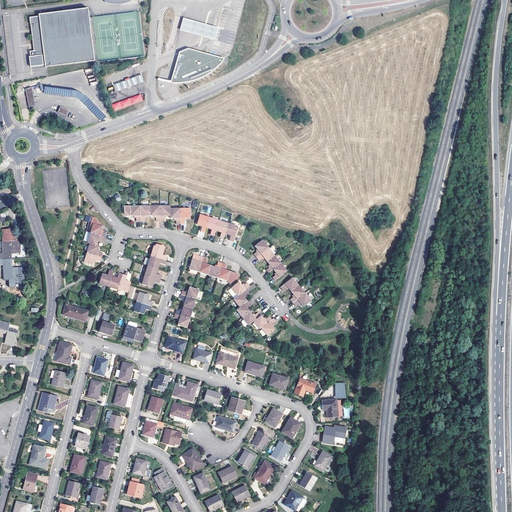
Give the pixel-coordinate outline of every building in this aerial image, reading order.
[(95,63),(89,10),(40,16),(40,18),(30,19),(34,53),(30,53),(31,58),(30,58),(31,68),(46,67),(46,68),(95,63)] [(202,37),(233,45),(237,33),(206,25),(183,18),(180,30),(202,37)] [(188,49),(179,52),(173,74),(173,76),(175,77),(181,58),(181,57),(183,56),(190,53),(193,56),(195,55),(195,54),(218,61),(219,58),(188,49)] [(218,61),(195,54),(195,55),(193,56),(190,53),(183,56),(181,57),(181,58),(175,77),(173,76),(171,83),(177,83),(187,83),(195,81),(204,77),(209,74),(214,70),(218,67),(222,62),(223,61),(223,60),(223,59),(222,59),(222,58),(221,58),(219,58),(218,61)] [(141,76),(112,87),(115,94),(144,83),(141,76)] [(45,86),(44,93),(76,97),(81,100),(101,121),(106,116),(85,95),(77,90),(45,86)] [(30,87),(25,89),(28,105),(34,104),(30,87)] [(114,111),(143,101),(141,94),(112,104),(114,111)] [(63,108),(60,106),(57,112),(65,116),(67,111),(62,109),(63,108)] [(161,206),(161,221),(165,221),(165,216),(171,215),(171,208),(171,205),(161,206)] [(127,216),(131,216),(137,216),(137,221),(141,221),(141,206),(131,207),(125,207),(125,215),(127,216)] [(141,206),(141,221),(145,221),(145,216),(151,216),(151,206),(141,206)] [(151,206),(151,216),(157,216),(157,221),(161,221),(161,206),(151,206)] [(171,215),(171,218),(177,218),(177,224),(181,224),(181,208),(171,208),(171,215)] [(181,208),(181,224),(186,224),(186,218),(191,218),(191,208),(181,208)] [(208,227),(211,217),(201,214),(198,224),(203,225),(201,230),(206,232),(208,227)] [(94,223),(100,225),(101,223),(96,217),(91,216),(86,231),(90,233),(94,223)] [(211,217),(208,227),(213,228),(211,233),(215,235),(217,230),(220,220),(211,217)] [(227,233),(230,223),(220,220),(217,230),(222,231),(220,236),(225,238),(227,233)] [(94,223),(90,233),(105,237),(107,234),(101,232),(103,226),(100,225),(94,223)] [(230,223),(227,233),(232,235),(231,239),(235,241),(240,226),(230,223)] [(11,253),(20,253),(19,238),(16,236),(14,236),(14,229),(3,229),(4,253),(1,253),(1,257),(11,257),(11,253)] [(104,242),(105,237),(90,233),(87,242),(90,243),(97,245),(99,240),(104,242)] [(257,257),(269,247),(263,239),(255,245),(259,250),(254,253),(257,257)] [(97,251),(99,246),(97,245),(90,243),(87,253),(101,257),(103,253),(97,251)] [(155,247),(154,246),(151,256),(166,261),(167,257),(162,255),(163,249),(164,247),(157,244),(155,247)] [(275,255),(269,247),(257,257),(259,260),(264,257),(267,261),(275,255)] [(100,261),(101,257),(87,253),(83,262),(93,265),(95,260),(100,261)] [(199,273),(204,258),(196,255),(193,257),(192,260),(189,270),(199,273)] [(274,269),(281,263),(275,255),(267,261),(271,266),(266,269),(269,273),(274,269)] [(166,261),(151,256),(148,265),(158,268),(159,263),(164,265),(166,261)] [(204,258),(199,273),(209,276),(212,266),(206,264),(207,259),(204,258)] [(5,261),(1,261),(1,265),(4,265),(5,280),(10,280),(10,287),(16,287),(16,283),(25,283),(25,281),(24,267),(11,268),(11,259),(5,259),(5,261)] [(218,278),(223,263),(219,262),(217,267),(212,266),(209,276),(218,278)] [(223,263),(218,278),(228,281),(231,284),(240,277),(238,274),(230,272),(225,270),(227,265),(223,263)] [(287,271),(281,263),(274,269),(277,274),(273,277),(275,281),(287,271)] [(156,274),(158,268),(148,265),(145,275),(160,280),(161,276),(156,274)] [(112,277),(113,272),(110,271),(108,276),(102,274),(99,284),(109,287),(112,277)] [(118,290),(123,275),(119,274),(117,279),(112,277),(109,287),(118,290)] [(123,275),(118,290),(128,293),(130,285),(131,283),(126,281),(127,276),(123,275)] [(160,280),(145,275),(142,285),(152,287),(153,282),(159,284),(160,280)] [(291,292),(299,286),(293,278),(280,287),(283,291),(287,287),(291,292)] [(247,290),(251,287),(248,283),(244,286),(240,282),(232,288),(239,297),(247,290)] [(299,286),(291,292),(295,297),(290,300),(293,303),(305,293),(299,286)] [(183,291),(182,295),(196,300),(199,290),(194,289),(190,287),(188,292),(183,291)] [(232,288),(229,291),(235,299),(239,297),(232,288)] [(235,300),(240,307),(248,300),(245,296),(249,293),(247,290),(239,297),(235,299),(235,300)] [(140,293),(137,302),(152,307),(153,303),(148,301),(149,296),(140,293)] [(311,301),(305,293),(293,303),(296,307),(300,303),(304,308),(311,301)] [(186,301),(184,306),(193,309),(196,300),(182,295),(180,299),(186,301)] [(243,317),(251,311),(247,306),(251,303),(249,300),(248,300),(240,307),(237,309),(243,317)] [(150,311),(152,307),(137,302),(134,312),(143,315),(145,309),(150,311)] [(85,321),(88,311),(66,304),(64,313),(76,317),(76,318),(85,321)] [(177,310),(176,314),(190,319),(193,309),(184,306),(182,312),(177,310)] [(254,315),(251,311),(243,317),(250,325),(254,321),(262,316),(259,312),(254,315)] [(180,320),(178,325),(187,328),(190,319),(176,314),(174,318),(180,320)] [(261,329),(262,328),(272,319),(270,316),(266,319),(262,315),(262,316),(254,321),(261,329)] [(272,319),(262,328),(268,336),(276,330),(272,325),(277,322),(274,318),(272,319)] [(15,345),(18,331),(9,328),(10,324),(1,321),(0,324),(0,330),(7,333),(5,343),(15,345)] [(112,335),(115,325),(103,321),(100,331),(112,335)] [(142,342),(145,331),(128,325),(123,339),(130,341),(131,339),(142,342)] [(182,352),(185,342),(169,337),(165,347),(182,352)] [(56,359),(69,363),(71,357),(69,356),(72,344),(61,341),(56,359)] [(208,363),(212,353),(196,348),(193,359),(208,363)] [(238,369),(240,359),(222,353),(219,363),(238,369)] [(104,375),(108,360),(97,357),(93,372),(104,375)] [(129,382),(134,365),(124,362),(119,378),(129,382)] [(264,378),(267,367),(250,362),(247,372),(264,378)] [(65,378),(64,378),(65,372),(55,369),(51,384),(62,387),(65,378)] [(157,380),(155,379),(153,388),(162,391),(164,387),(165,387),(166,386),(169,376),(159,373),(157,380)] [(285,388),(288,378),(274,374),(271,384),(280,387),(280,386),(285,388)] [(313,392),(316,384),(301,378),(295,393),(303,396),(306,389),(313,392)] [(98,398),(102,383),(91,380),(87,396),(98,398)] [(188,382),(187,386),(186,389),(178,386),(179,384),(176,383),(172,394),(192,400),(197,384),(188,382)] [(346,399),(346,384),(335,384),(335,399),(337,399),(346,399)] [(124,406),(128,389),(119,387),(114,403),(124,406)] [(218,404),(221,394),(207,389),(203,400),(218,404)] [(44,408),(48,409),(53,410),(56,395),(51,394),(51,396),(42,393),(38,410),(43,412),(44,408)] [(158,414),(163,399),(152,396),(148,410),(158,414)] [(228,410),(241,414),(242,409),(244,401),(232,397),(228,410)] [(327,417),(338,416),(337,399),(335,399),(323,400),(323,410),(326,410),(327,417)] [(187,424),(192,408),(174,403),(170,413),(175,415),(174,420),(187,424)] [(92,426),(97,408),(87,406),(83,423),(92,426)] [(274,427),(282,414),(273,408),(265,422),(274,427)] [(119,429),(122,416),(112,414),(108,426),(119,429)] [(231,431),(234,421),(218,417),(215,426),(231,431)] [(291,437),(300,424),(290,418),(281,431),(291,437)] [(49,439),(54,423),(44,420),(41,430),(39,437),(49,439)] [(156,425),(157,424),(146,421),(143,434),(153,437),(156,425)] [(336,429),(334,428),(325,427),(322,442),(333,444),(335,436),(345,438),(347,428),(337,426),(336,429)] [(179,445),(182,433),(166,429),(162,443),(174,446),(174,443),(179,445)] [(260,449),(268,436),(259,431),(251,444),(260,449)] [(86,449),(90,436),(78,433),(75,446),(86,449)] [(112,456),(116,439),(106,437),(102,454),(112,456)] [(280,461),(289,446),(279,441),(270,456),(280,461)] [(43,458),(45,447),(34,445),(29,464),(45,468),(48,459),(43,458)] [(191,470),(202,463),(192,449),(182,455),(191,470)] [(247,467),(254,456),(245,450),(237,462),(247,467)] [(323,471),(331,457),(322,452),(314,465),(323,471)] [(81,474),(85,457),(75,455),(70,471),(81,474)] [(144,476),(147,461),(137,458),(136,464),(135,464),(133,473),(144,476)] [(107,479),(111,464),(100,461),(96,477),(107,479)] [(270,473),(274,466),(264,461),(254,478),(263,483),(269,473),(270,473)] [(223,483),(236,476),(232,466),(225,469),(225,471),(219,474),(223,483)] [(161,492),(172,486),(164,472),(163,473),(161,469),(153,473),(156,477),(154,478),(161,492)] [(24,489),(33,491),(37,474),(28,472),(24,489)] [(201,493),(210,489),(203,473),(193,477),(201,493)] [(309,491),(317,478),(308,473),(304,480),(303,479),(299,486),(309,491)] [(76,498),(80,483),(69,481),(65,495),(76,498)] [(133,482),(131,482),(128,495),(140,498),(143,484),(140,484),(133,482)] [(242,499),(250,495),(244,485),(231,492),(236,501),(242,498),(242,499)] [(100,504),(103,489),(93,487),(90,501),(91,501),(95,502),(100,504)] [(295,511),(302,498),(292,491),(284,504),(295,511)] [(215,509),(223,505),(218,495),(204,502),(209,511),(215,508),(215,509)] [(171,511),(182,511),(183,511),(175,496),(166,502),(171,511)] [(302,498),(295,510),(298,511),(305,499),(302,498)] [(17,501),(13,511),(24,511),(27,504),(17,501)]
